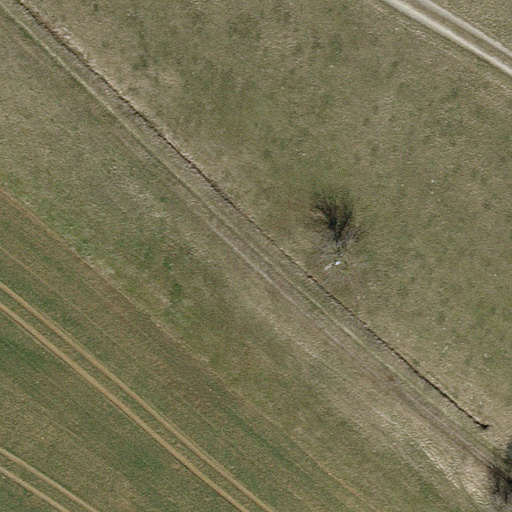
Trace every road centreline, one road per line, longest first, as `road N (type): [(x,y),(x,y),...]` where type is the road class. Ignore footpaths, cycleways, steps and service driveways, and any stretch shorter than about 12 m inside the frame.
road 1 (track): [(0,1),(339,335),(511,471)]
road 2 (track): [(407,0),(511,62)]
